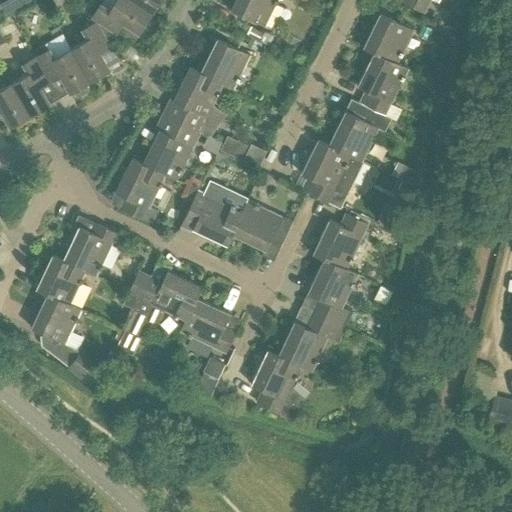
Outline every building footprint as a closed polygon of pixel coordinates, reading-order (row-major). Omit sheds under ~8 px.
[(13,0),(6,0),(0,3),(0,11),(4,18),(19,10),(13,0)] [(153,14),(132,0),(104,0),(102,4),(101,3),(92,17),(98,20),(97,21),(107,38),(110,44),(117,40),(113,34),(115,34),(132,45),(140,32),(141,32),(153,14)] [(132,0),(153,14),(161,0),(132,0)] [(278,0),(235,0),(232,9),(265,26),(278,0)] [(430,0),(401,0),(401,1),(424,12),(430,0)] [(374,52),(398,63),(414,29),(380,12),(364,47),(374,52)] [(110,44),(107,38),(97,21),(82,29),(88,39),(73,48),(91,80),(111,69),(101,52),(111,46),(110,44)] [(17,31),(12,22),(0,29),(0,45),(6,42),(3,39),(17,31)] [(260,31),(251,26),(246,35),(251,37),(263,43),(268,45),(274,35),(261,29),(260,31)] [(91,80),(73,48),(71,49),(62,33),(45,43),(49,49),(37,55),(52,80),(61,75),(71,92),(74,91),(77,97),(91,89),(87,83),(91,80)] [(259,50),(263,43),(251,37),(247,45),(259,50)] [(235,88),(252,55),(217,38),(201,71),(224,83),(235,88)] [(408,68),(398,63),(374,52),(358,86),(365,89),(359,101),(385,114),(408,68)] [(41,86),(52,80),(37,55),(22,63),(29,74),(13,83),(32,116),(51,104),(41,86)] [(224,83),(201,71),(191,66),(174,100),(175,100),(168,114),(201,131),(211,136),(218,121),(221,122),(227,113),(214,104),(224,83)] [(32,116),(13,83),(0,90),(0,110),(2,110),(12,127),(32,116)] [(385,114),(359,101),(351,97),(329,143),(353,155),(363,160),(378,128),(385,132),(391,118),(385,114)] [(177,180),(201,131),(168,114),(167,116),(170,118),(164,130),(160,129),(144,162),(143,163),(165,175),(177,180)] [(353,155),(329,143),(318,138),(301,173),(308,176),(301,189),(341,208),(348,194),(336,189),(353,155)] [(259,166),(267,150),(253,144),(245,160),(259,166)] [(143,163),(144,162),(132,156),(115,191),(126,196),(121,207),(153,223),(159,211),(150,206),(165,175),(143,163)] [(198,191),(199,189),(203,181),(191,175),(186,185),(198,191)] [(193,202),(198,191),(186,185),(181,195),(193,202)] [(232,234),(243,209),(209,193),(209,194),(199,189),(198,191),(193,202),(184,222),(193,227),(193,228),(228,244),(232,234)] [(243,209),(232,234),(266,249),(271,239),(281,244),(289,228),(285,226),(289,218),(247,199),(243,209)] [(401,215),(386,208),(379,223),(394,230),(401,215)] [(348,268),(369,223),(345,212),(339,223),(329,218),(313,252),(324,258),(348,268)] [(114,243),(118,233),(99,224),(95,233),(79,226),(63,259),(86,272),(97,277),(114,243)] [(86,272),(63,259),(52,254),(35,289),(46,294),(71,304),(86,272)] [(359,273),(348,268),(324,258),(308,291),(302,305),(346,326),(352,312),(343,307),(359,273)] [(184,321),(197,297),(202,286),(156,264),(151,275),(140,298),(135,309),(125,330),(137,335),(143,323),(147,325),(159,320),(163,311),(184,321)] [(128,292),(140,298),(151,275),(139,269),(128,292)] [(388,286),(382,300),(394,305),(400,291),(388,286)] [(140,298),(128,292),(123,304),(135,309),(140,298)] [(30,327),(39,331),(66,343),(82,309),(71,304),(46,294),(30,327)] [(197,297),(184,321),(179,332),(225,354),(242,319),(197,297)] [(338,342),(346,326),(302,305),(278,353),(302,366),(312,371),(328,337),(338,342)] [(302,366),(278,353),(267,349),(251,383),(262,388),(256,401),(291,417),(306,398),(292,387),(302,366)] [(79,354),(68,366),(67,368),(92,389),(106,371),(81,351),(79,354)] [(208,358),(201,372),(216,379),(223,365),(208,358)] [(495,394),(496,395),(498,389),(492,388),(496,371),(475,365),(465,402),(491,409),(495,394)] [(511,398),(496,395),(495,394),(491,409),(487,422),(511,429),(511,398)] [(361,399),(351,398),(349,412),(359,413),(361,399)]
